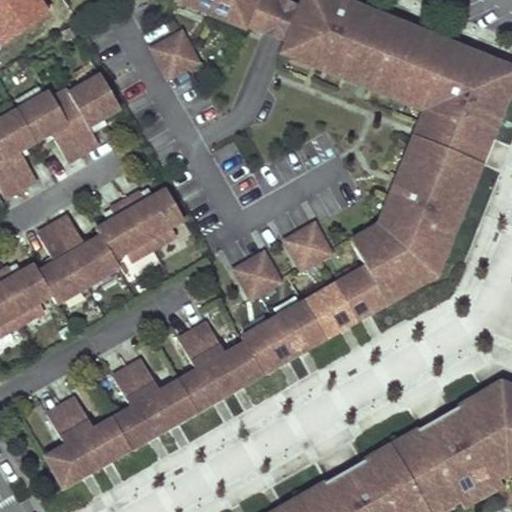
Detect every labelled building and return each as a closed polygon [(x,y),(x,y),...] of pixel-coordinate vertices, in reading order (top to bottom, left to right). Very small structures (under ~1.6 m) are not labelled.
[(0,0),(0,27),(3,31),(36,9),(29,0),(0,0)] [(270,0),(174,0),(175,0),(242,27),(245,19),(263,26),(273,1),(270,0)] [(283,43),(299,4),(289,0),(287,0),(270,0),(273,1),(263,26),(245,19),(242,27),(273,39),(283,43)] [(477,162),(487,136),(490,137),(501,111),(492,108),(499,91),(489,70),(473,63),(476,56),(466,52),(466,50),(437,38),(436,40),(410,30),(410,27),(371,11),(367,20),(336,7),(339,0),(300,0),(299,4),(283,43),(334,63),(331,70),(341,74),(340,77),(369,88),(373,79),(425,100),(421,109),(433,114),(422,139),(411,135),(399,165),(405,167),(398,185),(392,182),(379,213),(386,216),(381,230),(378,232),(374,225),(348,240),(363,267),(385,305),(404,293),(400,286),(426,271),(439,240),(445,243),(449,233),(451,234),(463,205),(455,201),(461,186),(469,189),(480,163),(477,162)] [(371,11),(342,0),(339,0),(336,7),(367,20),(371,11)] [(194,61),(179,32),(150,48),(166,77),(194,61)] [(334,63),(283,43),(280,52),(340,77),(341,74),(331,70),(334,63)] [(501,111),(511,82),(511,68),(466,50),(466,52),(476,56),(473,63),(489,70),(499,91),(492,108),(501,111)] [(64,88),(49,96),(82,155),(97,146),(90,134),(86,128),(102,119),(118,110),(98,73),(66,91),(64,88)] [(425,100),(373,79),(369,88),(421,109),(425,100)] [(46,91),(15,109),(34,143),(48,135),(65,164),(82,155),(49,96),(46,91)] [(0,117),(0,156),(19,191),(34,182),(17,153),(34,143),(15,109),(0,117)] [(422,139),(433,114),(421,109),(411,135),(422,139)] [(105,125),(102,119),(86,128),(90,134),(105,125)] [(0,195),(3,200),(19,191),(0,156),(0,195)] [(398,185),(405,167),(399,165),(392,182),(398,185)] [(463,205),(469,189),(461,186),(455,201),(463,205)] [(146,188),(138,192),(143,202),(151,198),(146,188)] [(138,192),(124,201),(151,249),(175,236),(170,227),(181,220),(164,191),(151,198),(143,202),(138,192)] [(98,238),(99,237),(112,260),(124,253),(129,262),(151,249),(124,201),(108,209),(114,219),(107,223),(94,230),(98,238)] [(102,213),(107,223),(114,219),(108,209),(102,213)] [(381,230),(386,216),(379,213),(374,225),(378,232),(381,230)] [(66,217),(51,226),(86,287),(117,269),(112,260),(99,237),(98,238),(83,246),(66,217)] [(299,269),(328,252),(311,224),(283,240),(299,269)] [(41,231),(36,235),(52,264),(37,273),(50,295),(55,305),(86,287),(51,226),(41,231)] [(404,293),(434,276),(451,234),(449,233),(445,243),(439,240),(426,271),(400,286),(404,293)] [(277,282),(261,253),(233,269),(249,298),(277,282)] [(20,273),(15,263),(6,268),(12,277),(20,273)] [(6,268),(0,271),(0,289),(20,325),(42,312),(37,302),(50,295),(37,273),(33,266),(20,273),(12,277),(6,268)] [(261,375),(385,305),(363,267),(239,338),(242,343),(261,375)] [(0,336),(20,325),(0,289),(0,336)] [(238,388),(261,375),(242,343),(222,355),(204,323),(175,340),(193,372),(157,393),(139,361),(110,377),(128,409),(92,430),(74,398),(45,415),(64,446),(44,457),(62,489),(85,475),(106,463),(152,437),(173,425),(217,400),(238,388)] [(410,511),(452,488),(457,497),(502,471),(498,465),(510,458),(511,458),(511,400),(501,396),(500,384),(463,404),(457,408),(466,422),(446,433),(438,419),(418,430),(423,439),(404,450),(369,470),(372,475),(352,487),(344,472),(324,484),(329,492),(302,508),(297,499),(282,507),(285,511),(284,511),(410,511)] [(511,388),(508,387),(500,384),(501,396),(511,400),(511,388)] [(430,511),(457,497),(452,488),(410,511),(430,511)]
